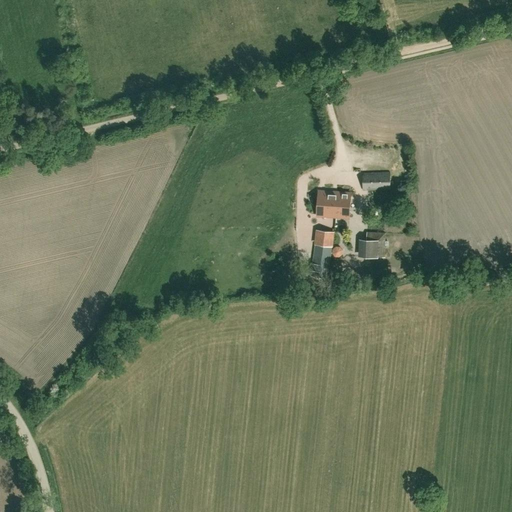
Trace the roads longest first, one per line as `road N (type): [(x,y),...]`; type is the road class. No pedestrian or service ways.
road 1 (unclassified): [(0,149),(322,70)]
road 2 (track): [(511,26),(322,70)]
road 3 (unclassified): [(49,511),(28,438),(0,397)]
